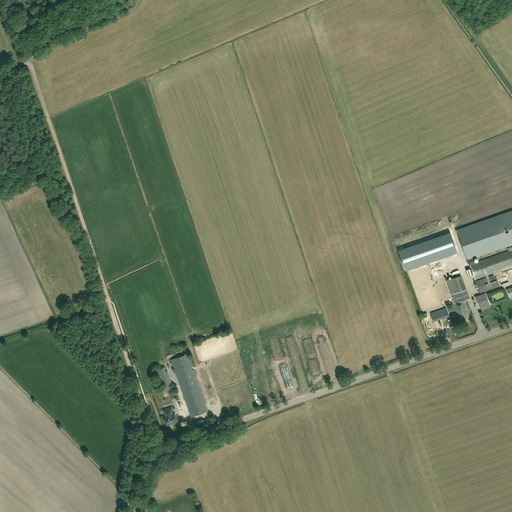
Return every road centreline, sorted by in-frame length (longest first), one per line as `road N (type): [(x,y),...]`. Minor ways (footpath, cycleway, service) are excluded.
road 1 (unclassified): [(136,511),(148,471),(179,442),(511,325)]
road 2 (track): [(0,72),(18,63),(33,70),(108,300)]
road 3 (track): [(108,300),(160,455)]
